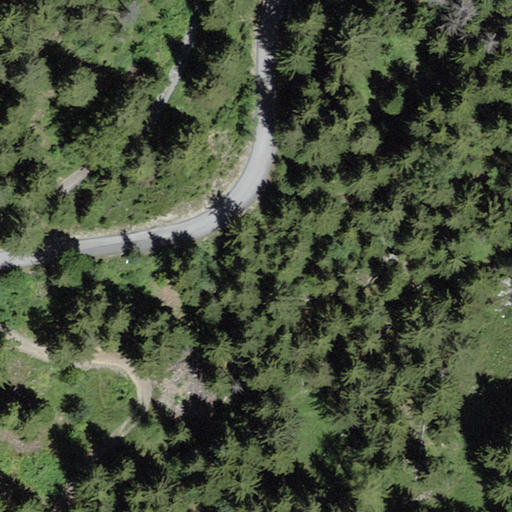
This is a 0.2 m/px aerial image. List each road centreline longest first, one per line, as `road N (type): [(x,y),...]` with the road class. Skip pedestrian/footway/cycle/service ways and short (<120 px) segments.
road 1 (unclassified): [(287,0),(272,34),(257,162),(240,193),(176,226),(0,261)]
road 2 (track): [(0,226),(145,129),(165,94),(190,0)]
